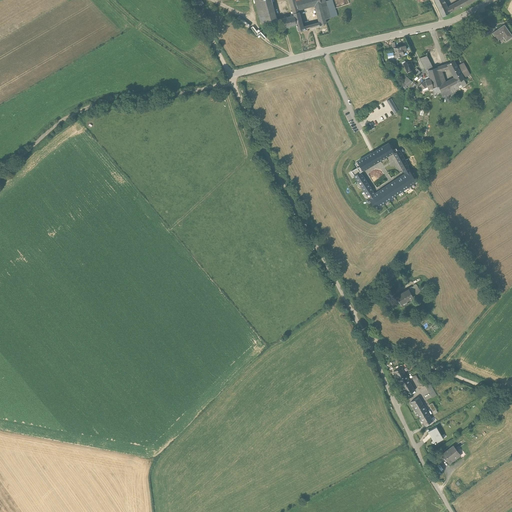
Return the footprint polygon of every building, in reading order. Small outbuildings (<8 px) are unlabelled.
[(254,0),(258,15),(264,13),(266,23),(276,20),(272,3),(271,0),(254,0)] [(296,0),(290,2),(293,12),(293,13),(299,11),(298,8),(315,4),(320,22),(317,23),(310,25),(311,27),(317,25),(318,26),(321,25),(321,24),(326,23),(325,19),(320,0),(296,0)] [(325,1),(324,0),(320,0),(325,19),(330,17),(328,10),(326,1),(325,1)] [(446,6),(443,0),(440,0),(436,2),(441,13),(443,16),(453,10),(451,5),(449,6),(448,6),(446,6)] [(460,0),(451,5),(453,10),(461,6),(461,7),(475,0),(460,0)] [(328,10),(330,17),(337,15),(335,9),(328,10)] [(299,11),(293,13),(296,24),(298,31),(303,29),(303,30),(307,29),(307,28),(311,27),(310,25),(306,26),(303,27),(299,11)] [(290,16),(283,18),(285,27),(296,24),(293,13),(293,12),(291,13),(291,14),(290,15),(290,16)] [(264,13),(258,15),(261,24),(266,23),(264,13)] [(511,37),(504,25),(492,33),(497,40),(503,36),(506,41),(511,37)] [(396,48),(395,48),(397,56),(397,57),(403,56),(402,51),(406,50),(405,46),(399,47),(400,47),(396,48)] [(427,56),(420,58),(426,71),(427,70),(433,69),(427,56)] [(410,60),(407,62),(406,61),(401,63),(402,64),(403,64),(407,74),(410,72),(410,71),(414,69),(410,60)] [(457,67),(453,60),(448,64),(450,68),(454,77),(460,73),(457,67)] [(464,63),(457,67),(460,73),(463,78),(470,74),(464,63)] [(448,64),(436,68),(438,72),(442,71),(450,68),(448,64)] [(433,69),(427,70),(428,71),(429,74),(430,79),(433,88),(441,85),(441,82),(438,72),(436,68),(433,69)] [(433,88),(434,95),(440,92),(464,79),(463,78),(460,73),(454,77),(455,77),(441,85),(433,88)] [(464,79),(440,92),(443,97),(444,96),(456,90),(466,84),(464,79)] [(426,80),(423,82),(419,86),(423,89),(428,87),(426,80)] [(456,90),(444,96),(448,103),(459,97),(455,92),(456,92),(456,90)] [(389,143),(375,152),(380,160),(393,152),(394,152),(393,150),(389,143)] [(397,151),(393,153),(399,163),(405,160),(399,150),(397,151)] [(375,152),(357,162),(360,166),(363,171),(380,160),(375,152)] [(405,160),(399,163),(401,166),(405,174),(409,171),(406,163),(405,160)] [(359,172),(357,168),(351,172),(360,185),(366,181),(360,172),(360,173),(360,172),(359,172)] [(405,174),(401,177),(408,187),(416,182),(409,171),(405,174)] [(408,187),(401,177),(398,179),(394,182),(401,192),(408,187)] [(374,195),(366,181),(360,185),(369,199),(374,195)] [(394,182),(386,187),(393,197),(401,192),(394,182)] [(386,187),(378,192),(385,202),(393,197),(386,187)] [(374,195),(369,199),(376,209),(379,207),(385,202),(378,192),(374,195)] [(408,289),(400,293),(399,293),(396,295),(400,304),(401,304),(402,306),(406,304),(405,302),(413,297),(408,289)] [(401,367),(393,372),(395,375),(394,375),(395,377),(396,376),(398,380),(406,375),(401,367)] [(406,375),(398,380),(400,384),(399,385),(400,386),(401,385),(402,388),(410,383),(406,375)] [(417,378),(416,375),(412,377),(418,386),(421,384),(417,378)] [(410,383),(402,388),(405,392),(404,392),(404,394),(405,393),(407,396),(415,391),(410,383)] [(419,398),(411,403),(412,405),(411,406),(412,407),(413,406),(415,410),(423,406),(419,398)] [(423,406),(415,410),(418,414),(417,415),(417,416),(419,416),(420,418),(428,414),(423,406)] [(428,414),(420,418),(422,422),(421,423),(422,424),(423,423),(425,426),(432,422),(428,414)] [(436,427),(428,432),(435,444),(443,439),(436,427)] [(453,446),(442,455),(449,464),(460,456),(453,446)]
